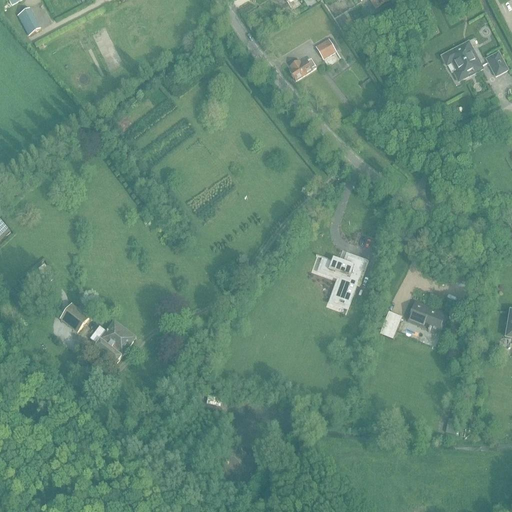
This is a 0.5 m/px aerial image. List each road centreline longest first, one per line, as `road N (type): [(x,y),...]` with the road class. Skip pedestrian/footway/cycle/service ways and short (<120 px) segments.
road 1 (residential): [(411,200),(336,144),(221,0)]
road 2 (unknown): [(351,157),(267,245),(238,288),(205,312),(157,328)]
road 3 (residential): [(411,200),(449,145),(508,109)]
